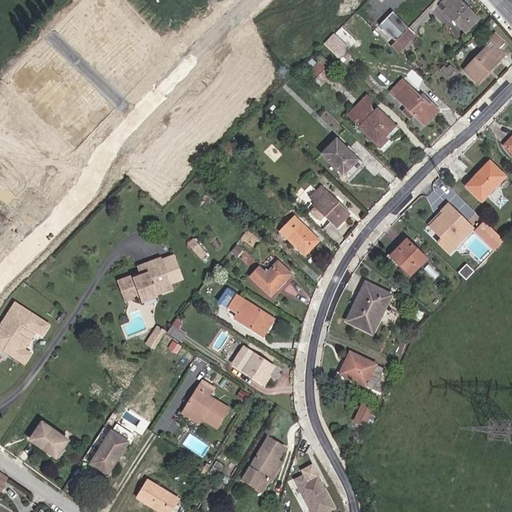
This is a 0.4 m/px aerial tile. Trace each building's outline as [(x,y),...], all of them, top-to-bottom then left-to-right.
[(466,33),(479,20),(458,0),(445,0),(442,3),(447,7),(444,11),(466,33)] [(380,25),(395,39),(408,26),(393,11),(380,25)] [(409,27),(391,45),(398,53),(417,35),(409,27)] [(335,32),(324,43),(338,57),(348,46),(335,32)] [(478,83),(486,75),(504,56),(498,50),(505,43),(495,33),(489,39),(496,45),(490,51),(486,48),(465,71),(478,83)] [(309,74),(314,79),(329,64),(324,59),(309,74)] [(440,72),(448,79),(455,72),(450,67),(447,70),(444,68),(440,72)] [(425,126),(439,111),(423,96),(421,98),(407,85),(395,97),(425,126)] [(368,111),(365,107),(372,99),(369,96),(351,115),(358,122),(368,111)] [(389,140),(385,136),(395,127),(377,111),(373,115),(368,111),(358,122),(362,126),(360,128),(381,148),(389,140)] [(385,136),(389,140),(398,130),(395,127),(385,136)] [(381,148),(385,152),(394,144),(389,140),(381,148)] [(348,178),(361,165),(336,141),(323,155),(348,178)] [(466,187),(482,202),(506,177),(490,162),(466,187)] [(311,198),(317,193),(309,186),(304,191),(311,198)] [(321,187),(317,193),(311,198),(317,204),(315,206),(316,207),(311,211),(313,216),(316,219),(321,221),(325,217),(337,228),(349,214),(321,187)] [(453,250),(473,230),(448,205),(441,212),(443,213),(430,227),(453,250)] [(310,246),(316,239),(295,219),(281,232),(305,255),(312,248),(310,246)] [(495,251),(504,241),(490,228),(481,238),(495,251)] [(198,253),(203,248),(193,239),(188,244),(198,253)] [(410,276),(426,260),(407,240),(390,256),(410,276)] [(154,297),(172,288),(156,258),(140,266),(144,274),(137,278),(131,281),(129,279),(113,287),(124,308),(138,300),(152,293),(154,297)] [(251,277),(271,297),(292,275),(278,262),(266,274),(260,268),(251,277)] [(137,278),(144,274),(140,266),(133,270),(137,278)] [(347,321),(373,334),(391,296),(366,283),(347,321)] [(263,337),(274,320),(228,290),(220,302),(238,314),(235,319),(263,337)] [(141,305),(155,298),(154,297),(152,293),(138,300),(141,305)] [(22,308),(13,303),(8,311),(16,317),(22,308)] [(8,311),(0,322),(0,348),(4,351),(6,348),(10,350),(8,354),(23,363),(29,354),(23,349),(24,347),(23,343),(15,338),(21,329),(29,334),(33,333),(35,331),(41,335),(48,325),(22,308),(16,317),(8,311)] [(181,342),(186,334),(173,325),(168,333),(181,342)] [(23,343),(24,347),(33,333),(29,334),(21,329),(15,338),(23,343)] [(268,376),(274,368),(243,347),(232,364),(264,385),(269,377),(268,376)] [(366,386),(374,390),(384,369),(376,366),(376,365),(350,352),(345,362),(348,364),(342,376),(365,387),(366,386)] [(217,429),(229,409),(209,397),(214,389),(203,382),(198,389),(197,389),(186,407),(204,417),(202,420),(217,429)] [(354,422),(365,427),(373,410),(362,405),(354,422)] [(204,417),(186,407),(183,411),(201,422),(202,420),(204,417)] [(31,440),(56,458),(69,442),(43,423),(31,440)] [(99,468),(108,474),(129,443),(112,432),(91,464),(99,469),(99,468)] [(268,481),(266,479),(285,448),(268,438),(243,480),(262,491),(268,481)] [(210,469),(217,459),(213,457),(207,467),(210,469)] [(203,480),(210,469),(207,467),(204,466),(197,477),(203,480)] [(326,511),(334,508),(317,476),(307,481),(305,476),(295,481),(310,511),(326,511)] [(159,511),(171,511),(179,500),(148,481),(137,498),(159,511)]
